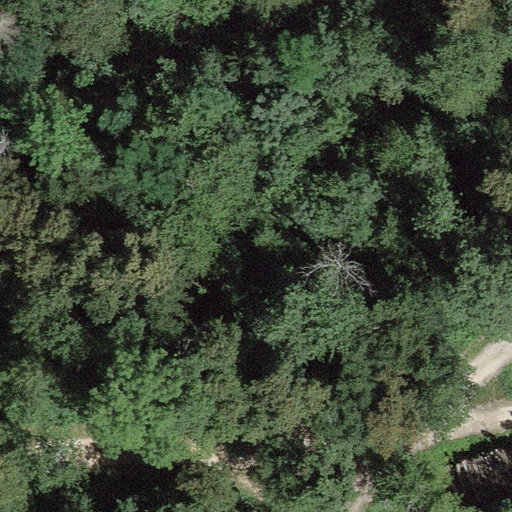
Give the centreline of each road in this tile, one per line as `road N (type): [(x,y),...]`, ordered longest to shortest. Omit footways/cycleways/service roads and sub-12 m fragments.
road 1 (track): [(511,327),(384,432),(0,460)]
road 2 (track): [(511,416),(384,432)]
